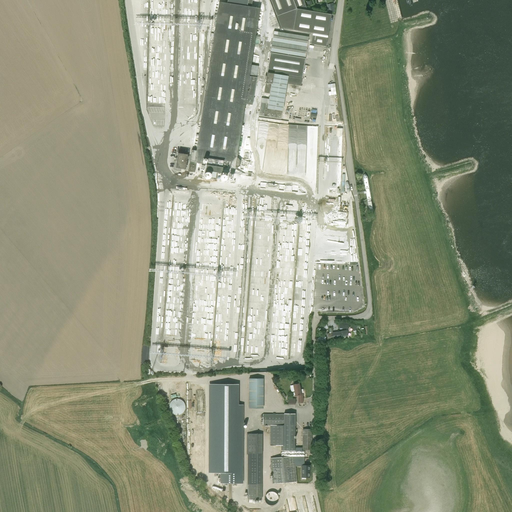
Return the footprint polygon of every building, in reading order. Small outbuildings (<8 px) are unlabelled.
[(270,0),(281,28),(328,36),(331,15),(308,11),(295,9),(292,0),(270,0)] [(256,77),(249,76),(251,65),(259,8),(219,2),(196,151),(192,150),(188,171),(195,172),(196,163),(206,165),(205,171),(204,178),(216,180),(217,172),(221,173),(222,167),(235,169),(240,166),(241,161),(237,157),(245,104),(252,105),(256,77)] [(270,52),(305,57),(308,37),(274,32),(270,52)] [(327,38),(312,35),(311,44),(326,47),(327,38)] [(264,93),(270,94),(268,103),(261,102),(259,116),(281,119),(287,84),(301,86),(302,79),(305,59),(270,53),(264,93)] [(249,75),(256,76),(257,66),(251,65),(249,75)] [(176,168),(186,169),(188,155),(178,153),(176,168)] [(365,194),(370,193),(367,174),(362,175),(365,194)] [(369,214),(374,213),(370,193),(365,194),(369,214)] [(249,408),(263,408),(263,379),(249,378),(249,408)] [(303,394),(301,394),(299,383),(293,385),(295,396),(299,395),(299,403),(303,403),(303,394)] [(230,385),(210,385),(210,386),(209,473),(220,473),(220,484),(241,484),(242,406),(237,406),(237,385),(230,385)] [(183,414),(184,400),(169,399),(169,413),(183,414)] [(273,483),(297,480),(296,474),(295,461),(304,461),(304,451),(302,451),(302,448),(295,448),(295,438),(296,438),(296,436),(295,436),(295,414),(284,413),(284,414),(275,414),(273,414),(263,414),(263,425),(270,425),(270,445),(281,445),(281,453),(281,457),(271,458),(273,483)] [(302,450),(312,450),(312,429),(302,429),(302,446),(302,450)] [(262,499),(262,454),(262,434),(247,434),(247,499),(262,499)] [(310,466),(302,466),(301,477),(310,478),(310,466)]
